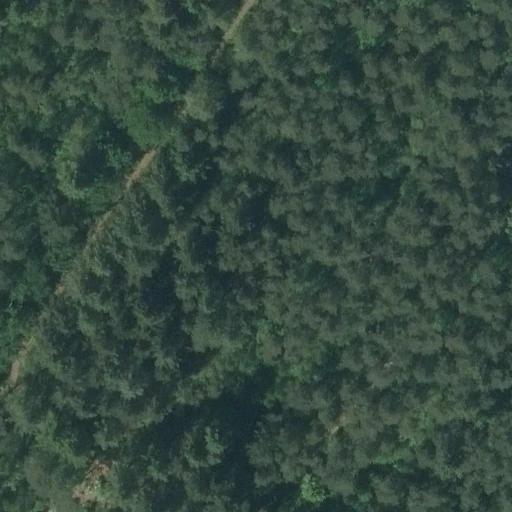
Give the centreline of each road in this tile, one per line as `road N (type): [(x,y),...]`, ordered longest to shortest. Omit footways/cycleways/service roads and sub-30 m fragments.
road 1 (track): [(225,0),(0,359),(0,372),(170,511)]
road 2 (track): [(511,194),(249,511)]
road 3 (track): [(511,130),(354,0)]
